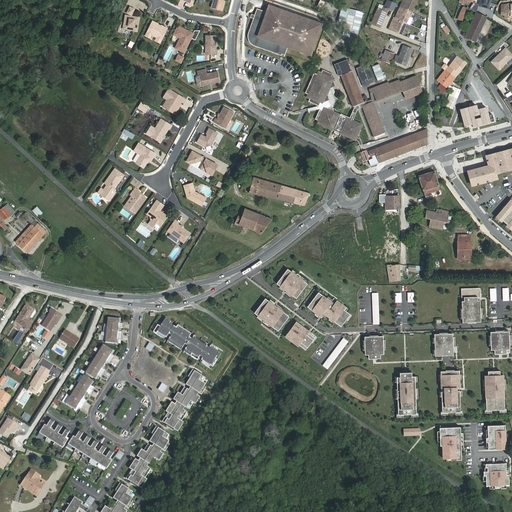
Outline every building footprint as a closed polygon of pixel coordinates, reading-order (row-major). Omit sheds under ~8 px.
[(213,0),(211,8),(222,11),(225,1),(224,0),(213,0)] [(388,0),(385,6),(393,10),(396,4),(388,0)] [(417,1),(414,0),(403,0),(401,5),(412,11),(417,1)] [(469,8),(475,10),(479,1),(476,0),(473,0),(473,2),(473,3),(469,8)] [(511,4),(502,5),(501,16),(505,15),(505,13),(510,13),(510,16),(511,15),(511,4)] [(266,12),(257,8),(255,15),(253,18),(248,34),(247,37),(247,38),(248,40),(249,42),(249,43),(250,43),(252,45),(253,45),(281,55),(282,54),(285,55),(288,47),(311,55),(322,23),(269,5),(266,12)] [(402,34),(412,11),(401,5),(395,18),(394,18),(389,28),(402,34)] [(380,26),(388,9),(384,7),(382,10),(378,8),(371,22),(380,26)] [(458,19),(463,21),(466,9),(466,8),(463,7),(461,11),(458,19)] [(465,37),(476,42),(487,17),(476,12),(465,37)] [(139,18),(126,16),(124,28),(137,31),(139,18)] [(157,23),(153,21),(146,36),(150,38),(152,35),(154,34),(156,35),(157,37),(155,41),(160,43),(167,28),(162,26),(160,27),(158,26),(157,23)] [(194,33),(178,25),(174,33),(178,35),(179,35),(181,36),(176,47),(184,52),(194,33)] [(440,30),(444,36),(450,31),(446,25),(440,30)] [(216,35),(206,35),(206,54),(217,54),(217,49),(215,49),(216,35)] [(413,49),(404,46),(397,62),(406,66),(413,49)] [(511,55),(505,49),(491,62),(499,70),(511,56),(511,55)] [(386,50),(381,60),(390,63),(394,54),(386,50)] [(455,78),(466,63),(457,56),(449,67),(445,64),(442,67),(445,70),(455,78)] [(368,63),(356,68),(363,86),(375,82),(368,63)] [(206,69),(197,71),(198,76),(200,75),(202,85),(220,82),(217,72),(207,74),(206,69)] [(318,74),(314,73),(305,93),(309,94),(307,97),(310,98),(308,101),(319,106),(320,102),(322,103),(330,100),(327,94),(329,89),(336,86),(333,80),(334,78),(331,77),(333,74),(323,69),(321,73),(319,72),(318,74)] [(442,94),(455,78),(445,70),(437,80),(441,83),(438,88),(440,90),(439,92),(442,94)] [(362,97),(352,71),(341,75),(353,106),(368,100),(366,95),(362,97)] [(400,82),(399,80),(389,84),(388,82),(369,89),(371,94),(373,93),(376,100),(403,90),(416,85),(419,92),(422,90),(416,75),(400,82)] [(416,85),(403,90),(406,99),(423,92),(422,90),(419,92),(416,85)] [(452,109),(460,90),(453,87),(445,106),(452,109)] [(186,100),(169,89),(164,97),(168,100),(169,104),(166,109),(175,114),(182,102),(184,103),(186,100)] [(330,100),(322,103),(324,109),(332,106),(330,100)] [(141,101),(136,109),(140,111),(144,104),(141,101)] [(362,106),(374,137),(384,133),(373,102),(362,106)] [(477,110),(476,105),(461,109),(465,125),(472,124),(473,127),(494,121),(492,114),(488,115),(486,107),(477,110)] [(320,109),(316,119),(319,120),(318,123),(355,140),(357,135),(359,135),(361,130),(360,129),(362,125),(354,121),(353,119),(356,113),(352,112),(350,118),(341,114),(340,115),(334,113),(332,106),(324,109),(323,110),(320,109)] [(216,118),(214,122),(225,128),(234,112),(224,107),(217,119),(216,118)] [(172,126),(161,119),(151,136),(160,142),(163,138),(164,136),(169,128),(170,129),(172,126)] [(201,135),(197,142),(205,147),(211,145),(218,133),(209,128),(206,133),(207,135),(206,136),(204,137),(201,135)] [(371,156),(376,154),(379,163),(428,144),(427,129),(369,151),(371,156)] [(156,154),(139,143),(134,151),(141,155),(136,163),(144,168),(147,162),(147,161),(148,159),(150,160),(151,161),(156,154)] [(468,171),(472,185),(494,179),(493,174),(496,173),(511,169),(511,148),(486,156),(489,166),(468,171)] [(367,150),(360,152),(364,161),(370,159),(367,150)] [(192,151),(187,162),(190,164),(200,160),(204,162),(207,173),(211,175),(215,169),(211,168),(214,163),(192,151)] [(123,174),(115,169),(105,183),(107,185),(103,190),(101,194),(109,200),(115,193),(114,192),(114,189),(122,178),(121,177),(123,174)] [(419,176),(426,197),(432,195),(431,192),(440,190),(439,186),(434,171),(419,176)] [(274,183),(253,177),(249,192),(304,206),(310,193),(274,183)] [(192,183),(184,185),(188,198),(203,206),(207,198),(196,192),(192,183)] [(140,191),(135,188),(130,195),(132,196),(127,203),(134,208),(132,211),(135,213),(146,198),(139,193),(140,191)] [(386,210),(399,209),(399,196),(386,197),(386,195),(379,195),(379,202),(386,202),(386,210)] [(163,205),(157,201),(147,214),(151,217),(151,220),(149,224),(157,230),(167,217),(159,211),(163,205)] [(511,205),(508,202),(498,214),(503,217),(502,218),(509,224),(510,223),(511,225),(511,228),(511,229),(511,205)] [(8,204),(0,210),(0,214),(4,220),(14,212),(8,204)] [(37,217),(42,213),(36,206),(32,210),(37,217)] [(250,228),(254,230),(261,235),(273,219),(260,214),(245,208),(242,216),(238,215),(236,221),(239,223),(239,224),(250,228)] [(427,210),(426,218),(431,219),(429,226),(443,228),(443,224),(449,225),(450,220),(447,219),(448,215),(448,212),(437,210),(437,212),(427,210)] [(31,223),(34,220),(26,213),(23,216),(31,223)] [(503,217),(498,214),(496,216),(511,229),(511,228),(511,225),(510,223),(509,224),(502,218),(503,217)] [(175,220),(167,231),(184,243),(190,233),(183,228),(182,228),(181,227),(180,226),(178,224),(179,223),(175,220)] [(230,228),(247,235),(250,228),(239,224),(239,223),(236,221),(233,220),(230,228)] [(38,224),(34,227),(32,224),(23,234),(26,236),(18,245),(27,253),(47,232),(38,224)] [(332,268),(348,265),(343,235),(327,237),(332,268)] [(458,235),(458,242),(458,259),(471,259),(471,242),(470,242),(470,235),(458,235)] [(369,260),(382,260),(382,264),(385,264),(385,249),(369,249),(369,260)] [(401,280),(399,264),(391,265),(390,264),(387,265),(390,282),(401,280)] [(292,271),(288,269),(277,283),(281,286),(285,290),(287,287),(290,290),(288,292),(293,295),(297,298),(308,284),(304,281),(299,277),(301,276),(297,273),(296,275),(292,271)] [(480,288),(461,288),(462,297),(464,297),(464,301),(462,301),(463,322),(481,321),(480,300),(478,300),(478,297),(480,297),(480,288)] [(319,292),(308,307),(316,313),(320,316),(322,314),(324,312),(327,314),(326,315),(330,318),(334,322),(341,327),(347,320),(351,314),(346,311),(344,309),(346,307),(334,298),(333,300),(331,302),(327,298),(319,292)] [(266,298),(254,313),(258,315),(263,319),(266,321),(270,325),(278,331),(289,316),(282,310),(277,306),(276,308),(273,306),(274,304),(269,301),(266,298)] [(29,318),(34,310),(26,305),(16,321),(27,328),(32,320),(29,318)] [(51,312),(59,317),(61,315),(52,309),(50,311),(51,312)] [(51,331),(59,317),(51,312),(42,325),(51,331)] [(119,318),(108,317),(105,342),(117,343),(117,339),(122,339),(122,331),(118,331),(118,327),(123,327),(123,323),(119,322),(119,318)] [(171,321),(166,318),(158,332),(167,338),(169,335),(174,327),(170,324),(171,321)] [(305,328),(296,321),(285,336),(294,343),(295,341),(299,344),(306,350),(315,337),(308,332),(304,329),(305,328)] [(171,337),(170,339),(176,344),(185,330),(178,326),(176,328),(171,337)] [(80,339),(65,329),(59,339),(74,348),(80,339)] [(176,344),(183,348),(185,345),(190,337),(192,334),(185,330),(176,344)] [(20,331),(13,341),(17,344),(23,333),(20,331)] [(500,354),(506,354),(506,353),(510,353),(509,331),(490,332),(491,350),(494,350),(494,354),(500,354)] [(434,334),(435,356),(445,356),(453,355),(452,333),(443,334),(434,334)] [(201,340),(194,336),(193,338),(188,347),(186,349),(193,354),(201,340)] [(364,336),(365,355),(368,355),(368,359),(374,359),(380,358),(380,354),(384,354),(383,336),(364,336)] [(343,338),(327,361),(331,364),(348,341),(343,338)] [(206,347),(208,344),(201,340),(193,354),(199,358),(201,355),(206,347)] [(29,350),(32,345),(27,342),(24,347),(29,350)] [(146,348),(151,351),(154,345),(150,342),(146,348)] [(114,350),(104,344),(99,351),(112,359),(115,355),(112,353),(114,350)] [(211,365),(220,352),(211,346),(209,349),(204,357),(202,360),(211,365)] [(99,351),(95,358),(105,364),(107,361),(110,362),(112,359),(99,351)] [(30,375),(40,360),(31,354),(21,370),(30,375)] [(95,358),(90,365),(103,373),(106,369),(103,367),(105,364),(95,358)] [(95,379),(98,374),(101,376),(103,373),(90,365),(85,372),(95,379)] [(50,371),(42,366),(30,385),(38,390),(41,384),(41,383),(42,381),(44,382),(48,375),(48,374),(50,371)] [(192,370),(188,377),(191,378),(204,387),(208,380),(192,370)] [(459,370),(441,371),(442,413),(461,412),(460,389),(459,370)] [(500,375),(499,370),(494,371),(487,371),(488,375),(484,376),(486,410),(504,410),(503,375),(500,375)] [(412,377),(412,372),(406,373),(400,373),(401,377),(397,377),(399,415),(417,414),(416,376),(412,377)] [(93,382),(83,376),(78,384),(91,392),(94,388),(91,386),(93,382)] [(191,378),(186,385),(192,388),(199,392),(202,395),(206,388),(204,387),(191,378)] [(158,389),(163,392),(167,386),(162,383),(158,389)] [(84,397),(86,393),(89,395),(91,392),(78,384),(74,391),(84,397)] [(190,391),(185,387),(180,394),(194,403),(196,404),(201,397),(197,395),(190,391)] [(0,391),(0,412),(10,396),(1,390),(0,391)] [(82,406),(85,402),(82,400),(84,397),(74,391),(69,398),(82,406)] [(180,394),(178,393),(174,400),(178,403),(183,406),(190,410),(194,403),(180,394)] [(77,407),(80,409),(82,406),(69,398),(65,404),(75,410),(77,407)] [(172,403),(166,412),(169,413),(182,422),(188,413),(181,408),(177,405),(172,403)] [(25,412),(22,417),(28,421),(31,416),(25,412)] [(169,413),(163,422),(179,432),(185,423),(182,422),(169,413)] [(8,418),(0,430),(0,433),(7,438),(12,430),(15,432),(17,429),(18,430),(21,426),(8,418)] [(45,424),(40,433),(48,438),(53,430),(51,428),(54,423),(51,420),(47,426),(45,424)] [(489,449),(506,448),(506,438),(506,433),(505,424),(488,425),(488,427),(488,436),(486,436),(486,442),(488,442),(489,447),(489,449)] [(48,438),(56,443),(61,435),(58,433),(62,428),(58,425),(55,431),(53,430),(48,438)] [(157,427),(153,434),(155,435),(168,444),(173,437),(157,427)] [(446,458),(457,458),(457,459),(462,459),(461,447),(461,432),(461,427),(440,428),(440,432),(440,442),(440,446),(443,445),(444,458),(446,458)] [(56,443),(63,448),(69,439),(66,438),(70,433),(66,430),(63,436),(61,435),(56,443)] [(74,436),(69,444),(77,449),(82,441),(80,440),(83,434),(80,432),(76,437),(74,436)] [(155,435),(150,442),(155,445),(162,450),(166,452),(170,445),(168,444),(155,435)] [(77,449),(84,454),(89,446),(87,445),(91,439),(87,437),(84,442),(82,441),(77,449)] [(84,454),(92,459),(97,451),(95,450),(99,444),(95,442),(92,447),(89,446),(84,454)] [(154,448),(149,445),(144,452),(158,460),(160,462),(164,455),(161,452),(154,448)] [(92,459),(100,464),(105,456),(103,454),(107,449),(103,446),(99,452),(97,451),(92,459)] [(10,457),(0,450),(0,466),(3,468),(10,457)] [(144,452),(142,450),(138,457),(142,460),(147,463),(153,467),(158,460),(144,452)] [(100,464),(108,469),(113,460),(111,459),(114,454),(111,451),(107,457),(105,456),(100,464)] [(119,452),(115,458),(121,461),(124,455),(119,452)] [(136,460),(130,469),(132,470),(146,479),(152,470),(145,466),(140,463),(136,460)] [(490,486),(495,486),(495,488),(502,488),(502,486),(507,485),(510,485),(509,475),(507,475),(507,470),(507,464),(486,465),(486,468),(488,468),(488,472),(485,472),(484,472),(484,476),(486,476),(486,481),(487,486),(490,486)] [(21,485),(35,494),(38,490),(40,491),(45,484),(38,478),(36,481),(34,479),(37,474),(32,470),(21,485)] [(132,470),(126,479),(142,490),(148,480),(146,479),(132,470)] [(131,497),(133,493),(119,484),(115,491),(117,492),(131,501),(133,499),(131,497)] [(117,492),(113,499),(119,502),(125,507),(129,509),(133,502),(131,501),(117,492)] [(87,503),(91,506),(95,500),(90,497),(87,503)] [(83,504),(75,498),(70,506),(78,511),(80,509),(83,511),(87,511),(89,510),(82,506),(83,504)] [(111,501),(107,508),(112,511),(127,511),(124,509),(117,505),(111,501)]
